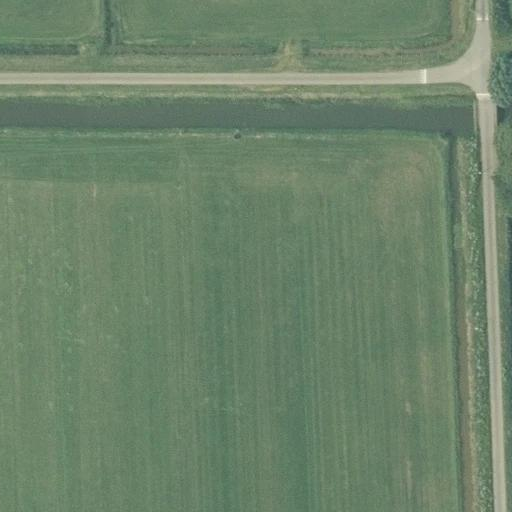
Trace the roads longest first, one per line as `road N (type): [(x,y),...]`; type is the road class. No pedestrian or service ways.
road 1 (unclassified): [(0,79),(483,75)]
road 2 (unclassified): [(499,511),(483,75)]
